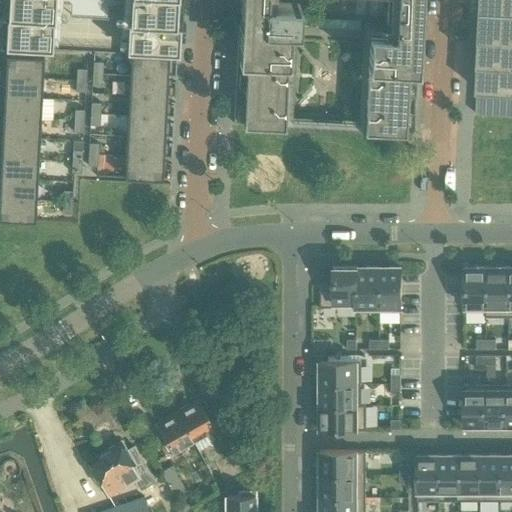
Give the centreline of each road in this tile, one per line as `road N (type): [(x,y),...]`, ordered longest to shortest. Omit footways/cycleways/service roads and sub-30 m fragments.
road 1 (residential): [(286,511),(288,234)]
road 2 (residential): [(197,254),(206,0)]
road 3 (unclassified): [(447,0),(436,235)]
road 4 (unclassified): [(197,254),(0,367)]
road 5 (unclassified): [(436,235),(288,234)]
